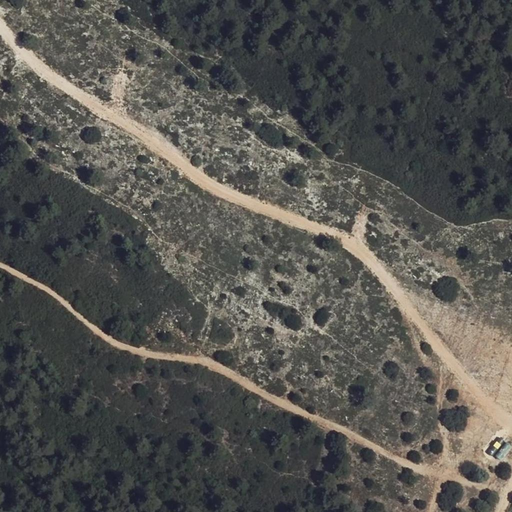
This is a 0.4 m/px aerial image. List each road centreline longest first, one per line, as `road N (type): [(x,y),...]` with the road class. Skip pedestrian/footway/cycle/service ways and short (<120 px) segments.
road 1 (track): [(0,18),(72,91),(143,127),(217,187),(341,237),(472,387),(511,417)]
road 2 (track): [(0,264),(114,343),(199,361),(394,456),(505,496),(505,511)]
